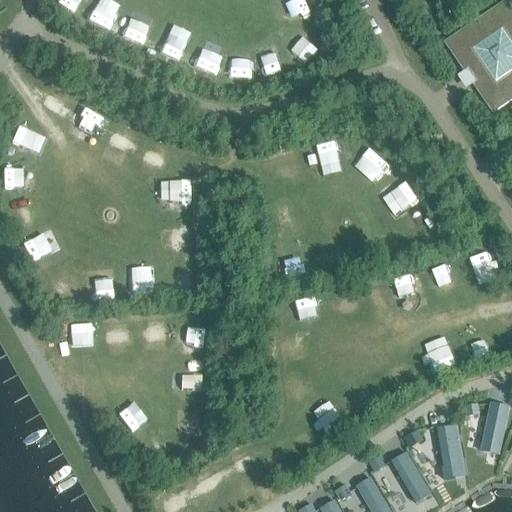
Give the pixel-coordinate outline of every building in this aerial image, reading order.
[(458,59),(483,97),(484,97),(496,99),(501,106),(500,106),(501,107),(511,99),(511,21),(509,23),(501,22),(495,14),(495,13),(455,40),(456,41),(461,47),(458,59)] [(260,58),(264,77),(285,73),(281,54),(260,58)] [(129,167),(137,134),(114,128),(106,161),(129,167)] [(273,230),(295,229),(293,200),(271,201),(273,230)] [(24,245),(32,263),(53,254),(45,236),(24,245)] [(281,341),(282,363),(312,361),(311,340),(281,341)] [(410,367),(390,377),(399,395),(419,385),(410,367)] [(208,396),(206,374),(175,376),(176,398),(208,396)] [(315,398),(315,381),(278,380),(278,398),(315,398)] [(340,399),(325,411),(343,433),(357,421),(340,399)] [(465,407),(467,417),(479,415),(478,405),(465,407)] [(494,416),(466,420),(472,463),(500,459),(494,416)] [(422,441),(417,433),(405,440),(410,449),(422,441)] [(440,488),(453,482),(436,441),(422,447),(440,488)] [(375,474),(385,467),(380,458),(369,464),(375,474)] [(407,511),(421,504),(398,462),(384,469),(407,511)] [(391,511),(376,480),(359,488),(371,511),(391,511)] [(341,503),(352,496),(346,486),(335,493),(341,503)] [(321,511),(342,511),(337,502),(321,511)]
